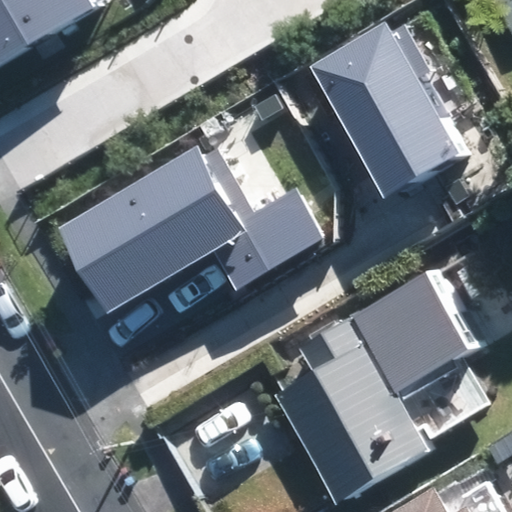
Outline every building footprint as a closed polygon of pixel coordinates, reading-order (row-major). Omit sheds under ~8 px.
[(0,0),(0,107),(124,35),(103,0),(0,0)] [(511,0),(497,0),(511,26),(511,0)] [(385,21),(305,68),(388,207),(472,158),(424,77),(432,72),(405,26),(392,33),(385,21)] [(57,229),(106,313),(214,251),(237,290),(325,239),(296,188),(254,212),(217,148),(203,156),(198,148),(57,229)] [(308,349),(323,374),(279,399),(342,507),(444,449),(412,393),(487,349),(443,272),(358,320),(308,349)] [(478,511),(475,507),(465,511),(459,511),(446,490),(407,511),(478,511)]
